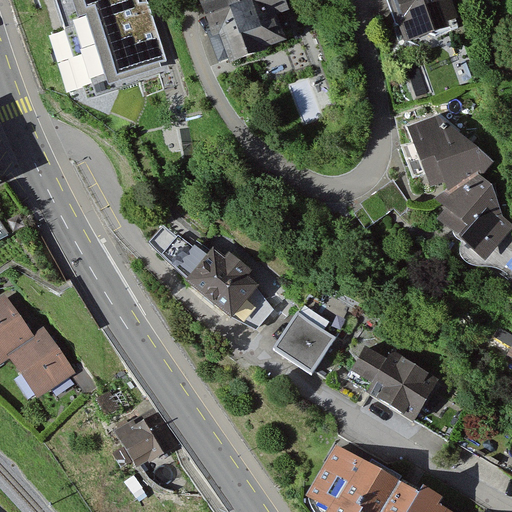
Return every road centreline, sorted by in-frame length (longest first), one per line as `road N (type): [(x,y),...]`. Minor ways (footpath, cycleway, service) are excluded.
road 1 (residential): [(33,159),(74,145),(94,156),(139,244),(223,329),(511,511)]
road 2 (residential): [(179,0),(233,124),(300,179),(335,189),(366,176),(380,153),(353,0)]
road 3 (tertiary): [(33,159),(133,337),(254,511)]
